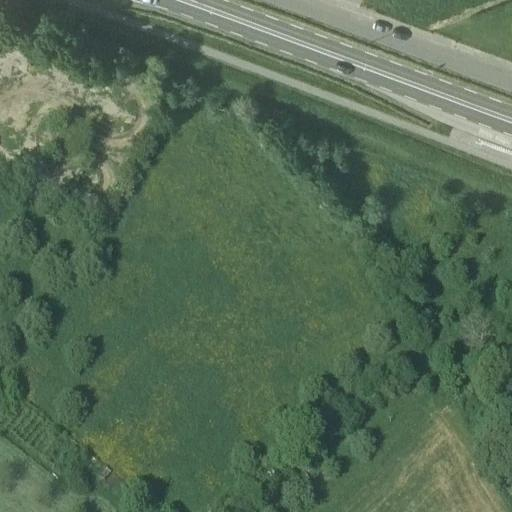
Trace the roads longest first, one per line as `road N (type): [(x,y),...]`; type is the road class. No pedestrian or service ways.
road 1 (primary): [(511,122),(175,0)]
road 2 (residential): [(511,80),(284,0)]
